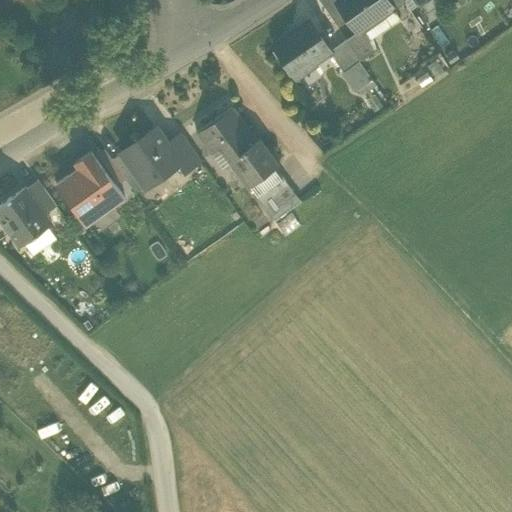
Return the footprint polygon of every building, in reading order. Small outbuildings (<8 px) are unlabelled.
[(355,31),(357,33),(359,32),(361,30),(392,9),(385,0),(340,0),(336,3),(355,31)] [(385,0),(392,9),(404,1),(402,0),(385,0)] [(274,46),(295,77),(330,53),(328,50),(310,22),(274,46)] [(376,52),(361,30),(359,32),(373,54),(376,52)] [(355,31),(345,39),(361,62),(373,54),(359,32),(357,33),(355,31)] [(344,73),(361,62),(345,39),(328,50),(330,53),(344,73)] [(344,73),(358,93),(374,82),(361,62),(344,73)] [(201,129),(202,129),(232,108),(220,93),(191,114),(201,129)] [(222,148),(249,186),(276,167),(277,165),(258,139),(256,141),(232,107),(232,108),(202,129),(201,129),(196,133),(213,155),(222,148)] [(122,152),(146,186),(167,171),(179,163),(180,162),(167,143),(156,128),(122,152)] [(179,163),(185,171),(201,160),(182,133),(167,143),(180,162),(179,163)] [(104,148),(97,152),(118,182),(125,177),(104,148)] [(90,150),(76,161),(90,180),(105,170),(90,150)] [(77,167),(55,183),(86,226),(125,198),(105,170),(90,180),(76,161),(74,162),(77,167)] [(173,180),(185,171),(179,163),(167,171),(173,180)] [(249,186),(274,220),(301,201),(276,167),(249,186)] [(26,188),(45,214),(57,206),(38,179),(26,188)] [(0,204),(0,218),(20,246),(24,243),(48,226),(52,224),(45,214),(26,188),(25,186),(0,204)] [(48,226),(24,243),(33,256),(57,239),(48,226)]
